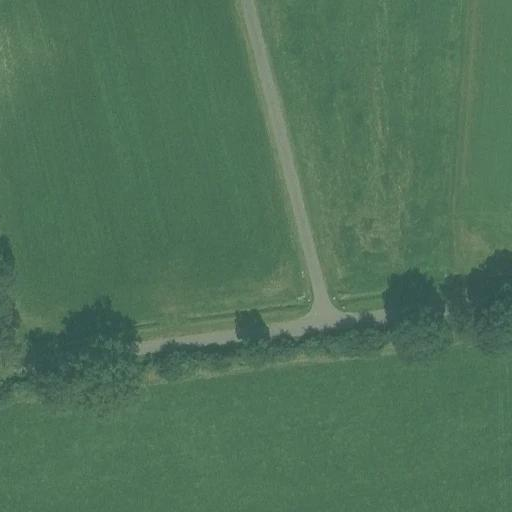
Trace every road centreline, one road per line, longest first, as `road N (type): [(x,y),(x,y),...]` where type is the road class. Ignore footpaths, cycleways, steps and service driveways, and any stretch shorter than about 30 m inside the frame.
road 1 (unclassified): [(325,324),(249,0)]
road 2 (unclassified): [(0,364),(325,324)]
road 3 (unclassified): [(325,324),(511,303)]
